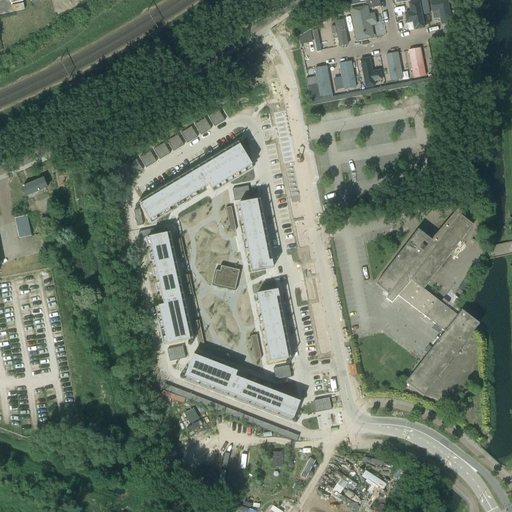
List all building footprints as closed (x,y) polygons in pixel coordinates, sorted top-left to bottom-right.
[(370,0),(371,2),(365,3),(366,6),(368,5),(369,9),(380,7),(379,0),(370,0)] [(427,0),(421,1),(424,15),(429,14),(427,0)] [(23,4),(11,6),(13,12),(25,10),(23,4)] [(316,52),(321,52),(316,30),(312,31),(316,52)] [(299,38),(300,43),(312,41),(310,31),(299,38)] [(411,87),(435,82),(435,77),(410,82),(411,87)] [(410,82),(385,87),(386,91),(411,87),(410,82)] [(361,92),(361,96),(386,91),(385,87),(361,92)] [(361,92),(336,96),(337,101),(361,96),(361,92)] [(312,106),(337,101),(336,96),(332,97),(311,101),(312,104),(312,106)] [(251,166),(239,145),(139,206),(148,221),(208,186),(211,190),(251,166)] [(24,186),(22,187),(26,197),(47,188),(43,179),(24,187),(24,186)] [(238,202),(251,270),(269,266),(256,199),(238,202)] [(460,217),(461,215),(463,213),(458,209),(431,241),(417,230),(375,285),(389,295),(386,299),(391,303),(398,296),(445,332),(405,383),(423,397),(479,325),(461,311),(457,316),(446,307),(449,303),(443,299),(440,303),(423,289),(472,226),(460,217)] [(18,239),(29,236),(24,216),(13,218),(18,239)] [(189,341),(166,235),(148,238),(163,307),(158,308),(166,346),(189,341)] [(234,291),(239,271),(229,268),(220,266),(219,271),(215,270),(211,285),(234,291)] [(257,299),(270,367),(288,363),(275,295),(257,299)] [(184,379),(292,421),(299,404),(234,379),(236,374),(192,357),(184,379)] [(282,452),(272,452),(272,466),(282,466),(282,452)] [(338,511),(340,509),(342,505),(343,505),(321,491),(310,508),(316,511),(338,511)]
